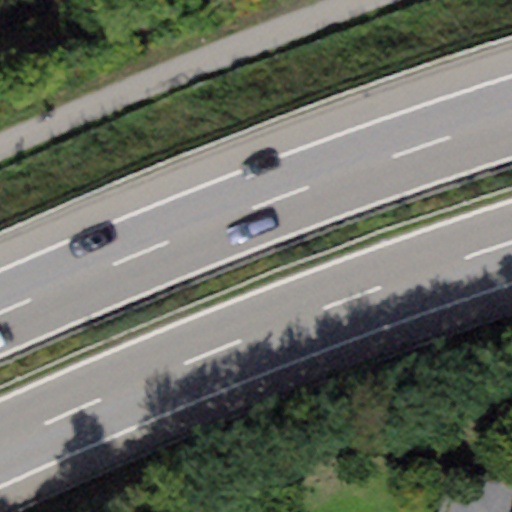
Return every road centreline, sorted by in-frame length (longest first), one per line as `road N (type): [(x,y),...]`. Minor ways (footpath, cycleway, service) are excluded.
road 1 (motorway): [(0,444),(220,350),(511,245)]
road 2 (motorway): [(511,119),(361,168),(0,315)]
road 3 (unclassified): [(0,156),(423,0)]
